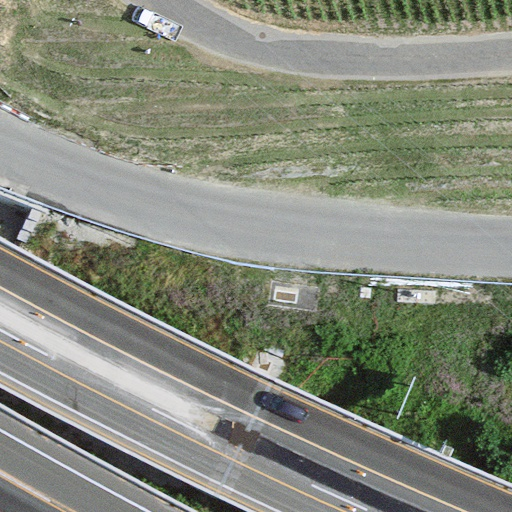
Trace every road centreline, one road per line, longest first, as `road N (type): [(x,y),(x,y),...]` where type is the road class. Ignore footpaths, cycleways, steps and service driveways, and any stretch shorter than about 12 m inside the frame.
road 1 (tertiary): [(0,138),(130,198),(511,250)]
road 2 (motorway): [(392,511),(0,320)]
road 3 (unclassified): [(511,56),(335,60),(231,36),(158,0)]
